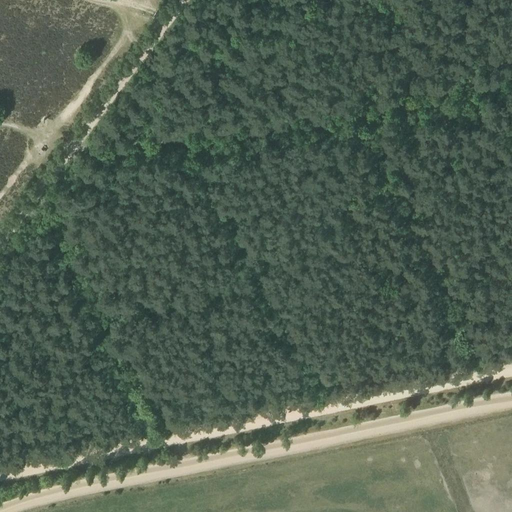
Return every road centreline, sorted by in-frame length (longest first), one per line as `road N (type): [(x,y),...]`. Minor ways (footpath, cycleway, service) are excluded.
road 1 (unknown): [(511,401),(3,511)]
road 2 (track): [(0,245),(182,0)]
